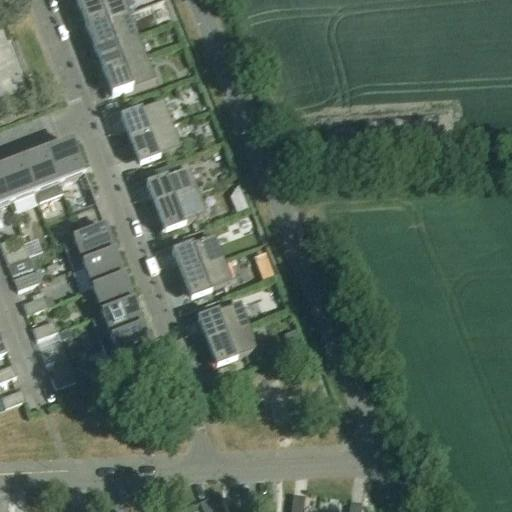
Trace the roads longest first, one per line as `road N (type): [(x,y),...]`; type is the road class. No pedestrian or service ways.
road 1 (unclassified): [(380,461),(192,0)]
road 2 (residential): [(202,475),(200,440),(80,122)]
road 3 (residential): [(202,475),(380,461)]
road 4 (residential): [(80,122),(34,0)]
